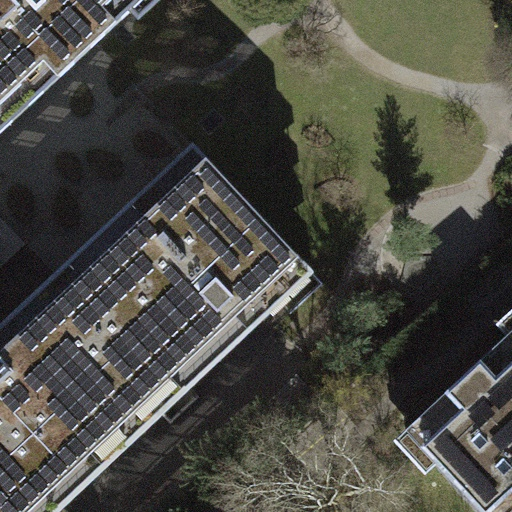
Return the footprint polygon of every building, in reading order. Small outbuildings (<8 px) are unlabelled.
[(0,0),(0,125),(133,0),(0,0)] [(194,146),(69,262),(189,391),(314,274),(194,146)] [(0,216),(0,270),(27,245),(0,216)] [(0,511),(60,511),(189,391),(69,262),(0,327),(0,511)] [(508,337),(395,442),(426,475),(437,465),(481,511),(511,511),(511,312),(498,326),(508,337)]
